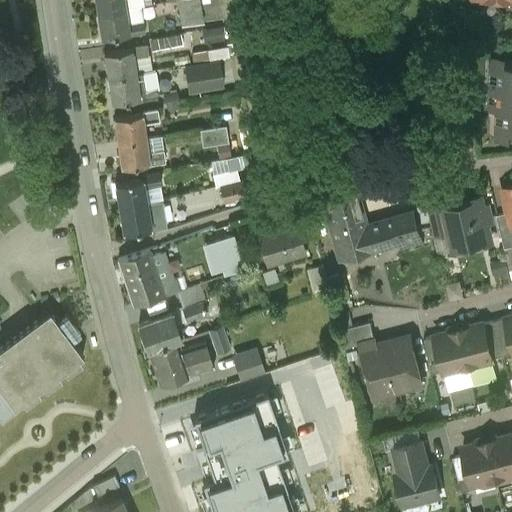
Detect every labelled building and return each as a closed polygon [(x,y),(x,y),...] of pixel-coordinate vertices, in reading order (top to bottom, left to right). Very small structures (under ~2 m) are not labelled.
[(93,0),(95,13),(123,8),(121,0),(93,0)] [(198,0),(178,3),(181,27),(202,24),(198,0)] [(123,8),(95,13),(99,37),(127,32),(127,34),(141,32),(140,21),(126,23),(123,8)] [(183,34),(153,35),(153,50),(184,49),(183,34)] [(131,48),(103,52),(107,77),(136,72),(133,57),(147,54),(145,43),(131,46),(131,48)] [(228,47),(208,50),(209,59),(229,56),(228,47)] [(218,60),(185,65),(189,92),(223,86),(218,60)] [(511,66),(498,66),(498,81),(497,88),(511,88),(511,66)] [(136,72),(107,77),(111,102),(139,97),(139,100),(157,97),(153,71),(154,71),(154,69),(136,72)] [(511,88),(497,88),(497,94),(496,108),(504,109),(511,109),(511,88)] [(139,112),(111,116),(115,142),(143,137),(141,121),(155,119),(154,109),(139,111),(139,112)] [(511,109),(504,109),(504,115),(503,130),(511,130),(511,109)] [(226,126),(199,130),(202,146),(228,142),(226,126)] [(143,137),(115,142),(119,165),(147,161),(147,163),(162,161),(160,150),(146,152),(143,137)] [(250,154),(210,162),(216,185),(239,179),(237,168),(252,164),(250,154)] [(141,178),(114,183),(118,207),(146,203),(143,187),(157,184),(154,173),(141,176),(141,178)] [(244,179),(219,185),(223,200),(248,194),(244,179)] [(511,184),(502,187),(508,211),(511,224),(511,223),(511,184)] [(357,187),(320,198),(337,259),(420,235),(413,211),(367,224),(357,187)] [(441,193),(425,197),(432,224),(446,221),(442,206),(444,205),(441,193)] [(444,205),(442,206),(446,221),(452,248),(453,248),(459,252),(465,250),(468,244),(474,243),(480,247),(486,245),(489,239),(490,239),(480,197),(444,205)] [(160,201),(146,203),(149,217),(162,215),(160,201)] [(146,203),(118,207),(123,232),(150,227),(151,228),(165,226),(162,215),(149,217),(146,203)] [(508,211),(497,214),(504,247),(511,245),(511,223),(511,224),(508,211)] [(296,222),(257,234),(266,264),(305,252),(296,222)] [(225,274),(245,268),(237,243),(217,249),(225,274)] [(160,282),(149,248),(118,258),(133,304),(164,294),(160,282)] [(322,264),(306,268),(312,293),(328,289),(322,264)] [(342,273),(326,277),(332,301),(348,296),(342,273)] [(175,277),(160,282),(164,294),(177,291),(179,290),(175,277)] [(211,280),(199,283),(201,288),(204,287),(205,291),(214,288),(211,280)] [(179,290),(177,291),(182,308),(201,301),(202,302),(205,301),(201,288),(199,283),(179,290)] [(201,301),(182,308),(187,320),(205,313),(202,302),(201,301)] [(0,414),(1,416),(16,405),(22,400),(25,403),(40,392),(38,389),(43,384),(46,388),(61,377),(58,373),(64,369),(66,373),(82,361),(79,358),(83,355),(49,309),(0,345),(0,414)] [(172,313),(139,324),(147,351),(177,341),(180,340),(172,313)] [(511,339),(506,316),(495,319),(503,354),(511,352),(511,339)] [(495,319),(483,322),(492,357),(503,354),(495,319)] [(370,320),(340,328),(344,346),(358,342),(374,337),(370,320)] [(483,321),(459,327),(468,366),(492,360),(492,357),(483,322),(483,321)] [(221,326),(209,330),(215,345),(226,341),(221,326)] [(459,327),(435,333),(435,334),(444,369),(445,372),(468,366),(459,327)] [(435,334),(424,337),(432,372),(444,369),(435,334)] [(410,335),(387,341),(398,388),(422,382),(410,335)] [(374,337),(358,342),(371,394),(398,388),(387,341),(376,344),(374,337)] [(180,349),(177,341),(149,351),(160,384),(189,375),(181,349),(180,349)] [(204,342),(181,349),(189,375),(213,367),(204,342)] [(255,348),(233,355),(241,379),(263,372),(255,348)] [(291,363),(264,372),(269,387),(296,379),(291,363)] [(264,387),(211,404),(219,431),(225,429),(233,453),(254,446),(249,430),(276,422),(264,387)] [(511,438),(511,433),(487,439),(496,478),(511,474),(511,438)] [(487,439),(463,445),(464,453),(472,484),(474,484),(496,478),(487,439)] [(400,473),(407,503),(441,495),(434,464),(430,465),(424,440),(396,447),(402,473),(400,473)] [(303,446),(277,454),(281,469),(307,461),(303,446)] [(464,453),(453,456),(462,491),(475,487),(474,484),(472,484),(464,453)] [(274,467),(221,484),(229,511),(257,511),(256,508),(284,499),(274,467)] [(115,472),(94,484),(100,495),(121,483),(115,472)] [(128,511),(121,496),(89,511),(128,511)]
